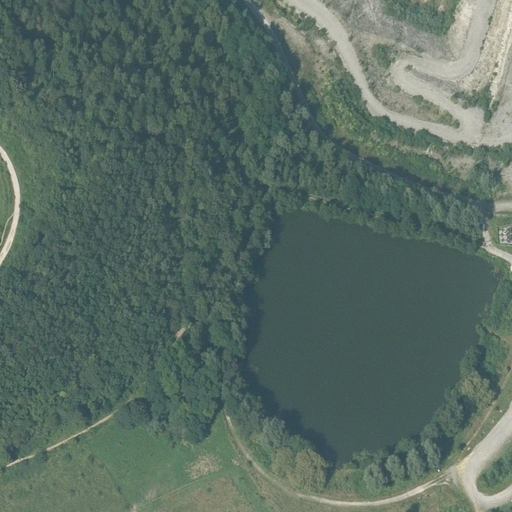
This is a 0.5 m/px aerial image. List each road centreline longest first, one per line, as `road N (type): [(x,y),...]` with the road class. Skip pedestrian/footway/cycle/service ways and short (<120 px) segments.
road 1 (track): [(299,0),(329,20),(375,110),(449,133),(465,133),(470,124),(461,111),(409,83),(395,63),(409,56),(452,64),(463,57),(484,0)]
road 2 (track): [(460,469),(369,503),(333,502),(286,486),(240,446),(187,321)]
road 3 (track): [(511,206),(424,191),(329,143),(302,111),(269,31),(246,0)]
road 4 (track): [(187,321),(158,372),(126,403),(0,467)]
road 5 (track): [(241,183),(246,127),(231,73),(175,0)]
road 6 (track): [(241,183),(231,238),(187,321)]
